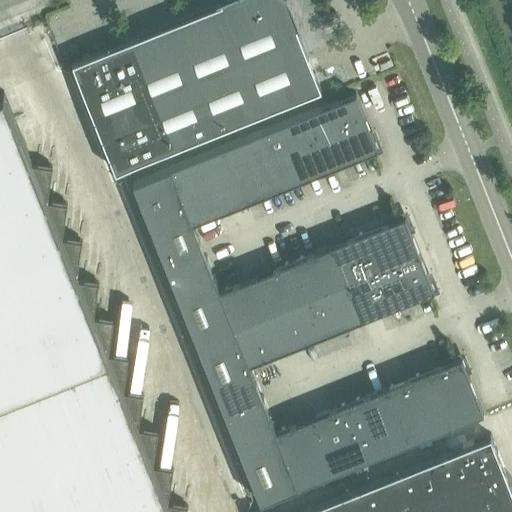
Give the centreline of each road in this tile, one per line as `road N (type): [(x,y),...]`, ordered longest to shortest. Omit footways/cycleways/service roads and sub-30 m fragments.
road 1 (unclassified): [(408,0),(511,254)]
road 2 (unknown): [(407,170),(216,248)]
road 3 (unknown): [(464,312),(282,386)]
road 4 (unknown): [(407,170),(464,312)]
